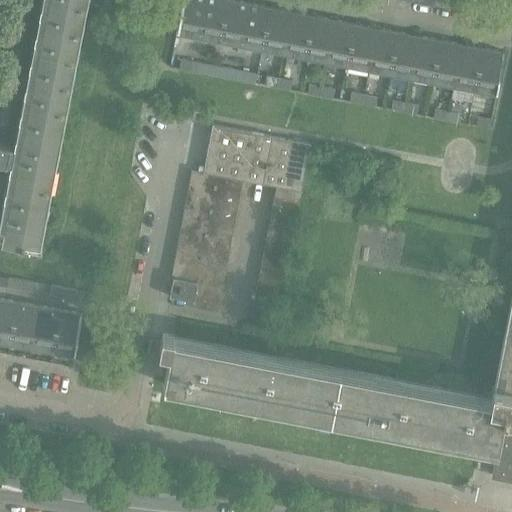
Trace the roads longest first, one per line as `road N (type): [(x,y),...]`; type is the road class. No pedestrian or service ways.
road 1 (residential): [(121,428),(166,199),(158,165),(167,112)]
road 2 (tertiary): [(225,511),(0,478)]
road 3 (residential): [(121,428),(0,405)]
